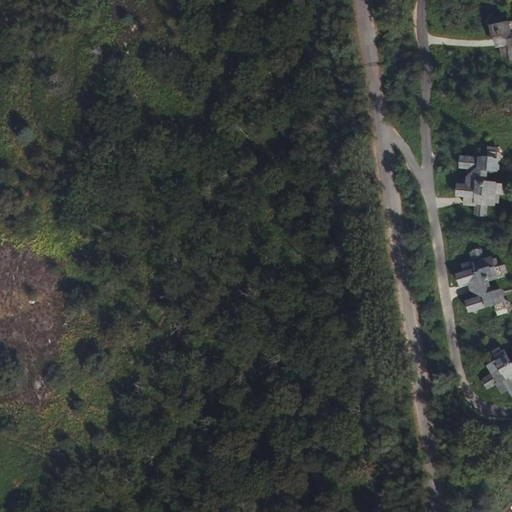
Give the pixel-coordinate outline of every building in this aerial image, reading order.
[(511,22),(510,23),(507,24),(511,27),(505,36),(495,29),(502,20),(495,16),(492,14),(486,23),(489,25),(489,26),(492,28),(488,33),(496,38),(498,47),(500,47),(511,43),(511,22)] [(495,29),(505,36),(511,27),(507,24),(502,20),(495,29)] [(511,43),(500,47),(503,57),(510,55),(511,55),(511,43)] [(481,162),(488,170),(500,160),(504,157),(501,153),(498,149),(490,155),(483,161),(481,162)] [(473,176),(474,177),(482,170),(472,158),(470,155),(467,157),(463,160),(461,162),(463,164),(466,169),(473,176)] [(470,178),(470,186),(479,187),(479,193),(485,194),(486,183),(488,183),(488,178),(495,171),(499,172),(499,170),(500,160),(488,170),(481,162),(483,161),(483,159),(472,158),(482,170),(474,177),(473,176),(470,178)] [(468,185),(467,197),(478,198),(477,206),(477,214),(487,215),(488,215),(489,205),(490,195),(502,196),(504,196),(504,195),(505,187),(505,184),(488,183),(486,183),(485,194),(479,193),(479,187),(470,186),(468,185)] [(459,196),(467,197),(468,185),(460,185),(459,196)] [(501,204),(502,196),(490,195),(489,205),(497,206),(497,204),(501,204)] [(466,205),(477,206),(478,198),(467,197),(466,205)] [(477,269),(467,273),(470,283),(471,283),(481,280),(479,274),(484,272),(488,283),(490,282),(506,277),(506,275),(503,267),(503,266),(501,267),(489,271),(486,260),(483,250),(483,251),(473,254),(472,254),(475,262),(477,269)] [(494,258),(486,260),(489,271),(501,267),(498,259),(494,260),(494,258)] [(464,265),(467,273),(477,269),(475,262),(464,265)] [(491,287),(490,282),(488,283),(484,272),(479,274),(481,280),(471,283),(474,290),(477,292),(477,291),(487,296),(480,310),(490,307),(489,305),(487,304),(492,294),(506,301),(504,294),(503,291),(500,292),(491,287)] [(462,286),(470,283),(467,273),(459,275),(462,286)] [(487,296),(477,291),(477,292),(472,300),(469,306),(468,308),(470,310),(474,312),(478,314),(480,310),(487,296)] [(506,301),(492,294),(487,304),(489,305),(497,309),(507,313),(509,309),(511,303),(506,301)] [(511,361),(505,350),(503,352),(496,356),(497,358),(503,368),(493,374),(485,379),(490,388),(491,389),(498,384),(505,380),(510,390),(511,388),(511,375),(509,378),(506,372),(511,368),(511,361)] [(489,367),(493,374),(503,368),(497,358),(490,362),(492,366),(489,367)] [(490,388),(485,379),(482,381),(487,390),(490,388)] [(505,380),(498,384),(503,394),(510,390),(505,380)]
